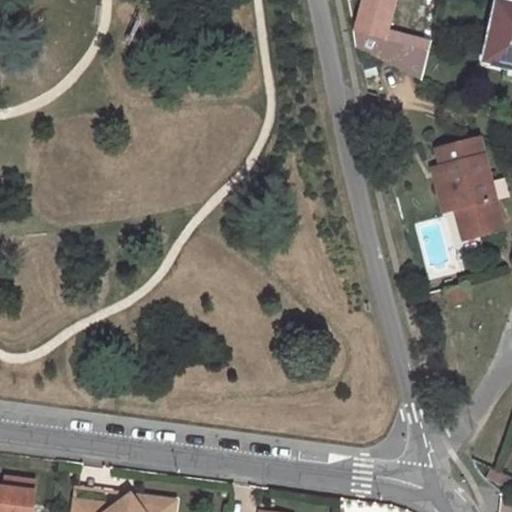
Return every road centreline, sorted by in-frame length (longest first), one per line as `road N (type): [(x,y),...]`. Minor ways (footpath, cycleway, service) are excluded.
road 1 (residential): [(317,0),(429,468)]
road 2 (residential): [(0,426),(371,474),(429,468)]
road 3 (residential): [(429,468),(511,362)]
